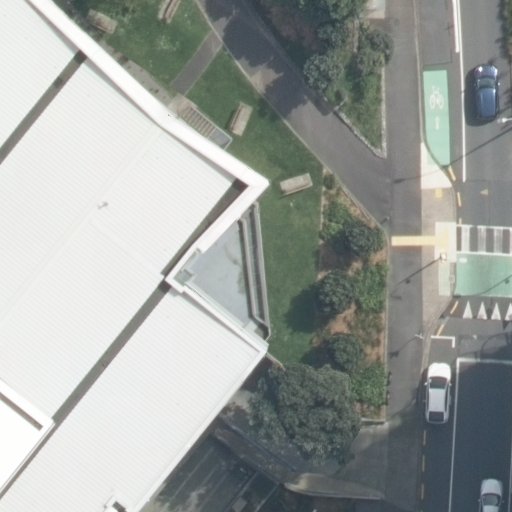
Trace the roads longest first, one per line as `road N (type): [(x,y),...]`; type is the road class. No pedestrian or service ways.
road 1 (secondary): [(471,511),(493,210)]
road 2 (secondary): [(493,210),(482,0)]
